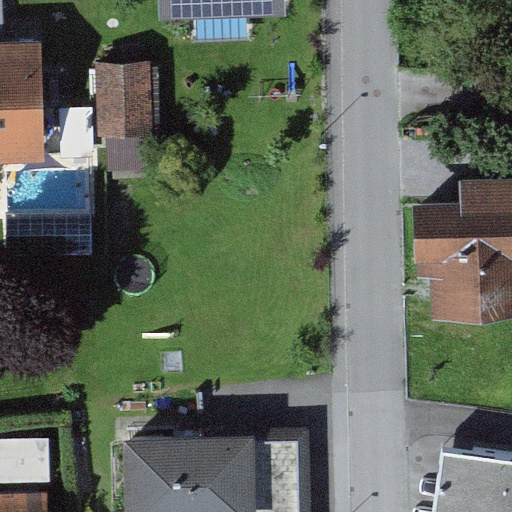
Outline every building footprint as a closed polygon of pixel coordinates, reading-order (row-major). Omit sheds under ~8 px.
[(0,0),(0,38),(14,38),(13,0),(0,0)] [(206,3),(206,33),(261,32),(260,2),(206,3)] [(14,38),(0,38),(0,159),(63,158),(61,37),(14,38)] [(169,165),(167,60),(119,62),(120,124),(127,124),(128,166),(169,165)] [(478,198),(432,199),(433,272),(450,272),(451,315),(511,313),(511,175),(478,176),(478,198)] [(0,482),(50,480),(48,432),(0,434),(0,482)] [(511,511),(511,443),(482,440),(472,511),(511,511)] [(314,511),(312,443),(157,447),(159,511),(314,511)] [(65,511),(65,491),(0,492),(0,511),(65,511)]
